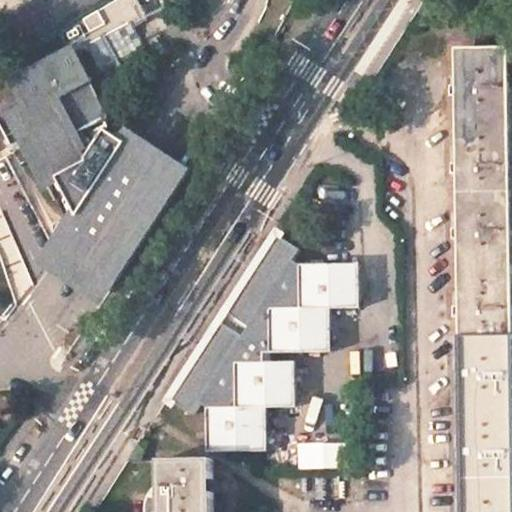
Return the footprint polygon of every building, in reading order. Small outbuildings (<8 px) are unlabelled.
[(86,45),(129,20),(134,29),(148,20),(135,0),(117,0),(62,33),(72,53),(86,45)] [(135,0),(148,20),(168,8),(163,0),(135,0)] [(110,118),(88,78),(86,79),(72,53),(17,82),(30,106),(11,117),(32,156),(59,142),(73,169),(91,159),(96,153),(84,132),(110,118)] [(102,304),(187,174),(149,149),(132,138),(128,143),(111,131),(96,153),(91,159),(73,169),(59,177),(81,217),(61,248),(47,269),(59,276),(102,304)] [(73,169),(59,142),(32,156),(47,184),(59,177),(73,169)] [(267,352),(335,351),(334,307),(363,306),(362,263),(302,264),(296,260),(302,249),(280,235),(175,399),(197,413),(204,402),(212,407),(213,452),(271,451),(271,406),(300,405),(300,359),(267,359),(267,352)] [(511,511),(511,334),(464,335),(466,511),(511,511)] [(215,511),(214,459),(161,460),(161,511),(215,511)]
